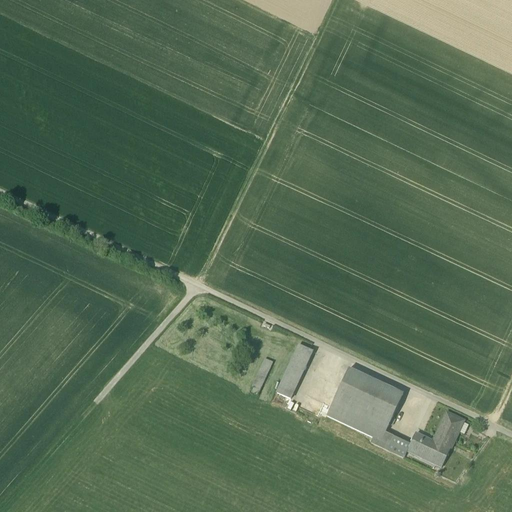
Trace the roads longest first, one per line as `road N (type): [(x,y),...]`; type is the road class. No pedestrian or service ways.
road 1 (track): [(511,440),(0,193)]
road 2 (track): [(334,0),(196,286)]
road 3 (track): [(0,511),(196,286)]
